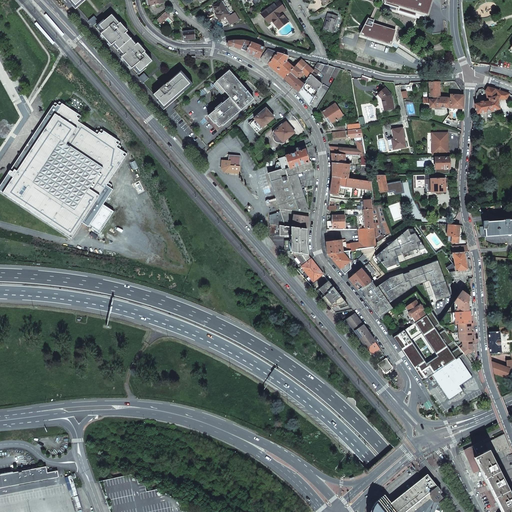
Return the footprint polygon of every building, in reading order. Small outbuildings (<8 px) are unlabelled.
[(164,107),(190,84),(180,72),(170,81),(145,53),(146,52),(138,43),(136,45),(126,33),(128,32),(121,23),(120,24),(98,0),(71,0),(90,21),(91,19),(96,24),(94,26),(140,78),(142,76),(146,81),(144,83),(164,107)] [(424,17),(424,15),(427,16),(431,0),(364,0),(374,3),(374,0),(385,0),(384,4),(398,9),(398,11),(416,17),(417,14),(424,17)] [(213,7),(216,12),(217,15),(216,16),(219,21),(229,15),(221,1),(213,7)] [(270,17),(272,20),(277,26),(286,19),(281,13),(278,9),(281,6),(277,2),(263,14),(267,19),(270,17)] [(168,16),(165,12),(157,20),(160,24),(168,16)] [(338,17),(335,16),(330,15),(328,14),(323,30),(333,33),(338,17)] [(286,19),(277,26),(279,28),(287,21),(286,19)] [(374,20),(372,20),(360,34),(368,36),(368,40),(390,47),(395,31),(373,24),(374,20)] [(191,32),(189,32),(187,32),(187,31),(183,31),(183,38),(185,38),(185,39),(185,40),(194,39),(193,31),(191,32)] [(241,50),(246,52),(251,43),(243,41),(236,41),(229,42),(228,46),(241,50)] [(246,52),(260,59),(265,48),(251,43),(246,52)] [(261,60),(267,65),(278,53),(268,49),(261,60)] [(267,65),(284,79),(294,68),(287,62),(289,56),(278,53),(267,65)] [(307,65),(301,60),(296,66),(301,71),(307,65)] [(341,69),(319,64),(316,68),(321,71),(323,73),(335,79),(341,69)] [(313,71),(307,65),(301,71),(304,74),(309,79),(311,75),(313,71)] [(284,79),(287,82),(291,86),(298,92),(299,93),(304,85),(303,84),(298,80),(304,74),(301,71),(296,66),(294,68),(284,79)] [(304,85),(299,93),(310,105),(322,85),(317,80),(318,78),(316,76),(319,72),(315,69),(313,71),(311,75),(309,79),(304,85)] [(223,125),(223,126),(251,102),(250,101),(253,98),(260,106),(268,99),(264,95),(259,90),(253,85),(248,81),(242,85),(230,71),(215,84),(226,97),(226,102),(212,113),(213,114),(209,117),(215,124),(216,123),(218,127),(219,127),(220,127),(221,127),(223,125)] [(440,82),(429,82),(429,99),(423,98),(423,104),(424,104),(424,108),(450,109),(450,112),(455,112),(455,109),(460,109),(463,109),(464,96),(457,96),(457,94),(451,94),(450,100),(449,100),(449,99),(448,98),(440,98),(440,82)] [(455,82),(444,82),(444,88),(445,88),(445,89),(447,89),(447,88),(451,88),(452,89),(455,89),(456,90),(461,90),(455,82)] [(487,99),(497,97),(496,92),(495,90),(487,87),(485,87),(486,92),(485,92),(487,99)] [(394,109),(391,95),(385,88),(378,95),(382,99),(385,111),(394,109)] [(476,105),(475,107),(477,114),(500,109),(498,100),(507,100),(509,95),(495,90),(496,92),(497,97),(487,99),(488,99),(489,102),(476,105)] [(335,103),(322,112),(331,125),(344,116),(335,103)] [(89,226),(99,233),(114,212),(103,205),(113,190),(110,188),(106,185),(108,183),(127,154),(119,149),(116,147),(118,145),(116,143),(117,140),(103,131),(102,134),(99,132),(97,135),(95,133),(80,123),(78,121),(79,119),(76,117),(78,114),(62,104),(60,106),(58,105),(56,107),(53,105),(44,119),(47,121),(45,123),(48,125),(55,114),(77,128),(67,144),(103,168),(89,189),(99,196),(82,223),(88,227),(89,226)] [(256,120),(250,125),(257,133),(275,118),(267,108),(254,119),(256,120)] [(0,186),(0,190),(71,238),(82,223),(99,196),(89,189),(103,168),(67,144),(77,128),(55,114),(48,125),(17,171),(14,170),(13,172),(10,170),(0,186)] [(44,119),(10,170),(13,172),(14,170),(17,171),(48,125),(45,123),(47,121),(44,119)] [(284,142),(286,141),(295,133),(287,122),(283,125),(275,132),(278,135),(277,135),(277,136),(277,137),(277,138),(277,139),(278,139),(279,140),(280,140),(281,140),(282,139),(284,142)] [(287,142),(286,141),(284,142),(282,139),(281,140),(280,140),(279,140),(278,139),(277,139),(277,138),(277,137),(277,136),(277,135),(278,135),(275,132),(283,125),(282,124),(274,131),(273,132),(273,133),(273,134),(274,136),(274,137),(274,139),(274,140),(275,141),(276,142),(277,143),(280,143),(282,144),(283,144),(284,144),(287,142)] [(392,139),(393,149),(406,147),(403,128),(393,130),(394,139),(392,139)] [(366,157),(366,156),(361,130),(360,130),(348,131),(349,139),(356,138),(358,150),(330,147),(331,154),(352,156),(362,157),(366,157)] [(432,133),(432,155),(448,155),(448,133),(432,133)] [(298,174),(300,173),(314,169),(312,161),(310,162),(306,150),(302,152),(301,150),(300,150),(299,148),(296,149),(298,153),(279,158),(280,162),(277,163),(275,172),(269,174),(272,182),(298,174)] [(331,154),(332,163),(344,164),(345,157),(348,157),(347,160),(352,160),(352,156),(331,154)] [(229,155),(229,161),(223,160),(222,168),(225,172),(240,173),(241,156),(229,155)] [(436,158),(436,169),(450,169),(450,158),(436,158)] [(333,177),(348,179),(349,174),(350,174),(350,173),(349,173),(350,165),(344,164),(332,163),(333,177)] [(371,182),(368,167),(361,166),(357,166),(357,173),(361,174),(361,181),(371,182)] [(298,174),(272,182),(280,209),(309,212),(304,196),(303,190),(298,174)] [(385,175),(378,175),(381,190),(387,189),(385,175)] [(431,180),(432,192),(445,192),(445,179),(443,179),(443,175),(426,175),(426,180),(431,180)] [(374,201),(374,200),(371,182),(361,181),(348,179),(333,177),(330,195),(332,196),(333,194),(344,196),(346,187),(346,189),(347,189),(348,188),(368,190),(369,201),(372,201),(374,201)] [(373,209),(372,206),(372,201),(369,201),(364,201),(365,210),(373,209)] [(511,211),(511,204),(493,206),(493,208),(491,208),(492,211),(494,211),(494,212),(511,211)] [(382,207),(372,206),(377,242),(391,233),(382,207)] [(366,229),(375,228),(373,209),(365,210),(364,210),(366,229)] [(285,226),(281,212),(270,215),(270,224),(285,226)] [(293,227),(308,229),(309,217),(295,215),(293,227)] [(328,221),(327,229),(333,229),(333,228),(345,228),(345,215),(333,215),(333,221),(328,221)] [(485,233),(480,233),(480,237),(511,234),(511,219),(510,220),(510,219),(503,220),(503,221),(488,222),(488,221),(483,221),(483,226),(483,229),(485,229),(485,233)] [(293,252),(309,255),(307,243),(308,229),(293,227),(285,226),(270,224),(269,236),(280,250),(293,252)] [(459,243),(460,225),(448,225),(447,236),(452,236),(451,242),(459,243)] [(411,226),(376,255),(386,268),(396,264),(394,257),(425,246),(411,226)] [(347,244),(348,251),(349,251),(352,251),(355,250),(374,248),(376,246),(376,243),(377,242),(376,239),(375,228),(366,229),(358,229),(360,242),(347,244)] [(343,252),(342,241),(343,240),(343,239),(342,239),(342,240),(335,241),(334,236),(327,237),(326,241),(328,253),(343,252)] [(315,280),(323,274),(312,259),(309,255),(293,252),(297,257),(301,262),(304,265),(302,266),(306,271),(307,270),(315,280)] [(350,262),(343,252),(328,253),(345,274),(351,269),(350,262)] [(468,269),(464,252),(457,252),(453,253),(457,272),(458,272),(458,271),(468,269)] [(379,318),(392,309),(389,303),(403,293),(415,285),(429,280),(437,301),(452,296),(437,260),(410,270),(391,277),(375,287),(372,282),(363,287),(358,290),(379,318)] [(364,271),(361,268),(349,279),(358,290),(363,287),(372,282),(375,280),(373,278),(371,280),(367,275),(368,275),(367,273),(366,274),(365,272),(366,271),(365,270),(364,271)] [(314,281),(315,280),(307,270),(306,271),(314,281)] [(348,306),(328,281),(316,291),(334,311),(335,313),(351,309),(348,306)] [(471,301),(470,297),(462,292),(460,294),(458,298),(448,317),(440,323),(441,324),(464,354),(464,353),(467,351),(468,353),(470,352),(473,351),(472,345),(474,344),(474,341),(472,341),(472,336),(473,336),(473,332),(471,332),(471,327),(473,327),(472,323),(471,323),(469,304),(468,303),(469,301),(471,301)] [(416,321),(425,315),(422,310),(423,309),(420,305),(419,306),(416,301),(406,307),(410,312),(409,312),(408,314),(410,317),(412,317),(413,316),(416,321)] [(416,321),(404,329),(412,343),(441,324),(440,323),(431,311),(425,315),(416,321)] [(369,332),(354,313),(346,319),(342,322),(351,333),(355,331),(360,339),(369,332)] [(464,354),(441,324),(412,343),(404,329),(393,337),(422,382),(428,378),(459,357),(464,354)] [(366,346),(371,354),(377,350),(376,350),(379,348),(369,332),(360,339),(358,341),(364,348),(366,346)] [(488,333),(490,354),(501,353),(500,345),(501,345),(500,340),(499,332),(488,333)] [(473,377),(459,357),(428,378),(431,382),(434,379),(449,400),(463,391),(460,386),(473,377)] [(393,368),(386,358),(378,364),(386,373),(393,368)] [(491,362),(493,373),(506,378),(511,370),(504,367),(491,362)] [(500,507),(502,511),(511,511),(511,453),(504,434),(491,440),(485,444),(488,452),(478,457),(476,458),(472,461),(476,469),(480,466),(482,470),(483,472),(490,487),(500,507)] [(485,444),(483,440),(472,446),(478,457),(488,452),(485,444)] [(464,450),(475,473),(482,470),(480,466),(476,469),(472,461),(476,458),(478,457),(472,446),(464,450)] [(46,465),(0,474),(0,484),(59,474),(58,470),(47,472),(46,465)] [(68,475),(74,495),(78,494),(72,474),(68,475)] [(433,511),(438,501),(440,500),(440,499),(441,499),(441,496),(440,494),(425,476),(422,478),(394,501),(389,504),(383,497),(381,498),(378,500),(376,503),(374,505),(373,508),(372,510),(371,511),(433,511)] [(438,511),(441,506),(441,504),(439,502),(438,501),(433,511),(438,511)]
